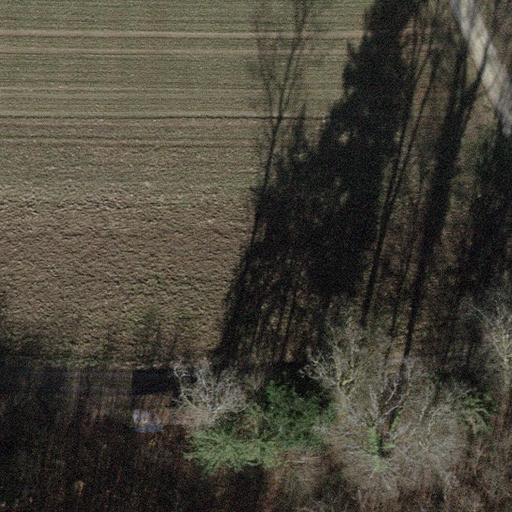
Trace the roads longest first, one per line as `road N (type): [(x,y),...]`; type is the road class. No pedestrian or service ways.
road 1 (track): [(511,307),(224,341),(0,356)]
road 2 (track): [(463,0),(511,114)]
